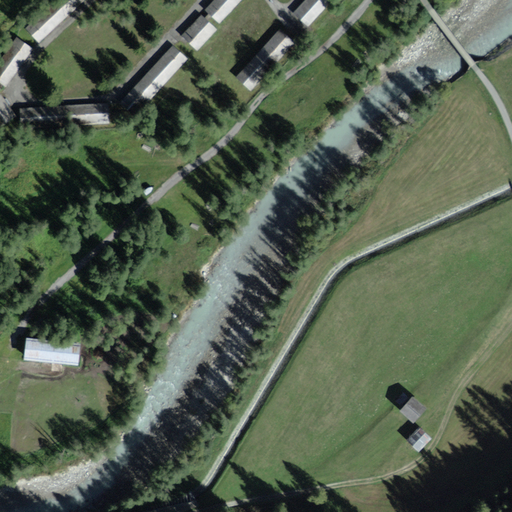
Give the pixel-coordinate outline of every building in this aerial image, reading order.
[(56,0),(26,30),(39,43),(84,0),(56,0)] [(219,24),(241,0),(212,0),(204,10),(219,24)] [(305,0),(296,10),(308,22),(329,0),(305,0)] [(217,30),(201,15),(182,36),(198,51),(217,30)] [(292,41),(279,30),(240,74),(253,85),(292,41)] [(0,65),(0,82),(6,87),(32,50),(17,40),(0,65)] [(188,59),(173,45),(123,98),(138,112),(188,59)] [(0,121),(3,126),(8,122),(16,117),(0,94),(0,121)] [(84,126),(109,124),(108,102),(21,108),(23,131),(84,126)] [(80,342),(26,338),(25,349),(24,358),(78,363),(80,342)] [(413,403),(401,410),(409,422),(420,415),(413,403)] [(421,431),(410,438),(417,450),(429,443),(421,431)]
